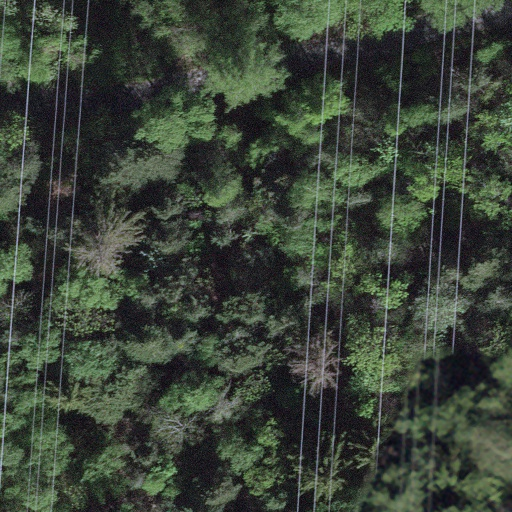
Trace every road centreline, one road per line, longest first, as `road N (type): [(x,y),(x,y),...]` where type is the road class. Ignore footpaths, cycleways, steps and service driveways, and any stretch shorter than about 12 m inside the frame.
road 1 (track): [(508,0),(358,58),(0,84)]
road 2 (motorway): [(227,511),(0,453)]
